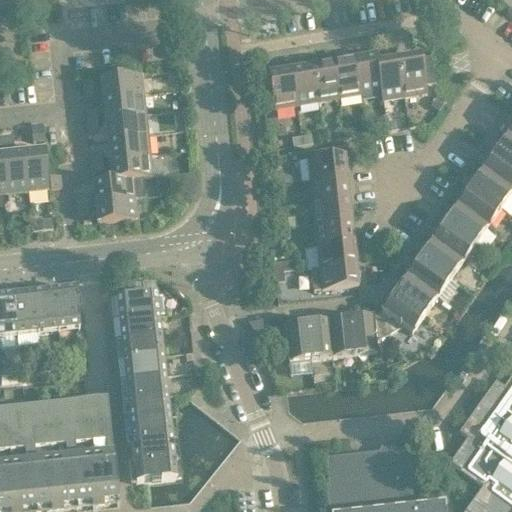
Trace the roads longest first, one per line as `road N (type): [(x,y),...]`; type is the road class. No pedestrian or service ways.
road 1 (residential): [(282,511),(196,245)]
road 2 (residential): [(0,123),(72,113),(72,48),(200,18)]
road 3 (tertiary): [(196,245),(220,190),(200,18)]
road 4 (tertiary): [(0,272),(196,245)]
road 5 (residential): [(505,54),(424,166),(387,174)]
